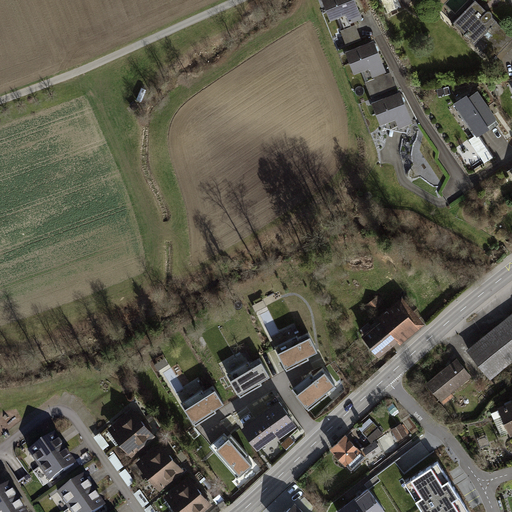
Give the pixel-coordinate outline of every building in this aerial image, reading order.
[(353,0),(323,0),(331,18),(346,12),(349,21),(360,17),(353,0)] [(475,0),(454,22),(465,33),(464,33),(466,35),(467,35),(475,42),(479,38),(496,55),(491,60),(493,62),(498,57),(496,56),(511,39),(511,37),(496,21),(492,16),(492,15),(492,14),(491,13),(491,12),(490,11),(488,11),(487,11),(475,0)] [(355,25),(341,31),(347,44),(360,39),(355,25)] [(373,42),(347,52),(355,71),(363,68),(370,65),(373,74),(384,70),(373,42)] [(370,65),(363,68),(368,81),(380,77),(385,91),(396,87),(390,72),(385,74),(384,70),(373,74),(370,65)] [(366,82),(371,96),(385,91),(380,77),(368,81),(366,82)] [(466,96),(456,103),(477,133),(487,126),(486,123),(494,117),(477,92),(468,98),(466,96)] [(374,103),(381,122),(396,116),(399,125),(410,121),(399,93),(374,103)] [(477,133),(469,138),(485,162),(493,156),(477,133)] [(366,305),(371,311),(380,304),(375,298),(366,305)] [(266,306),(263,299),(252,305),(255,311),(266,306)] [(414,322),(401,306),(385,319),(383,317),(378,321),(380,323),(373,329),(368,323),(360,329),(378,352),(414,322)] [(511,314),(469,350),(490,376),(511,358),(511,314)] [(317,350),(309,333),(276,348),(286,369),(309,358),(307,355),(317,350)] [(158,370),(169,363),(165,357),(154,364),(158,370)] [(260,358),(228,376),(240,396),(262,383),(260,380),(270,375),(260,358)] [(457,359),(428,383),(440,398),(470,375),(457,359)] [(326,391),(335,384),(322,368),(294,390),(308,409),(328,393),(326,391)] [(213,386),(183,405),(195,424),(216,411),(214,408),(224,402),(213,386)] [(500,409),(491,413),(501,436),(511,430),(511,431),(511,400),(511,401),(511,400),(504,403),(505,405),(499,408),(500,409)] [(263,415),(275,432),(292,420),(280,402),(263,414),(263,415)] [(393,403),(387,407),(391,414),(398,410),(393,403)] [(112,427),(123,439),(143,423),(133,410),(112,427)] [(275,432),(263,415),(244,428),(256,445),(275,432)] [(362,431),(367,437),(378,427),(373,421),(362,431)] [(123,439),(133,452),(153,435),(143,423),(123,439)] [(394,431),(392,432),(396,439),(405,434),(400,425),(393,429),(394,431)] [(378,427),(367,437),(372,444),(375,443),(373,440),(383,433),(378,427)] [(100,432),(94,436),(103,449),(109,445),(100,432)] [(214,450),(237,477),(252,464),(245,455),(248,453),(231,434),(214,450)] [(29,453),(39,467),(64,450),(54,436),(29,453)] [(289,436),(281,444),(287,449),(295,441),(289,436)] [(345,436),(332,448),(341,457),(339,459),(344,464),(346,462),(351,468),(364,456),(345,436)] [(366,449),(370,455),(379,449),(375,443),(372,444),(366,449)] [(141,461),(151,473),(171,456),(161,444),(141,461)] [(39,467),(50,481),(74,464),(64,450),(39,467)] [(114,453),(108,457),(118,470),(123,466),(114,453)] [(151,473),(161,486),(182,469),(171,456),(151,473)] [(469,511),(437,461),(411,478),(417,489),(411,492),(423,511),(469,511)] [(119,472),(128,485),(134,481),(125,468),(119,472)] [(59,495),(69,509),(93,492),(83,478),(59,495)] [(169,495),(179,507),(199,490),(189,478),(169,495)] [(0,490),(0,511),(17,501),(8,486),(0,490)] [(377,511),(383,508),(368,488),(337,511),(377,511)] [(134,493),(143,506),(148,502),(139,489),(134,493)] [(179,507),(183,511),(198,511),(210,503),(199,490),(179,507)] [(69,509),(71,511),(95,511),(103,506),(93,492),(69,509)] [(0,511),(24,511),(17,501),(0,511)]
